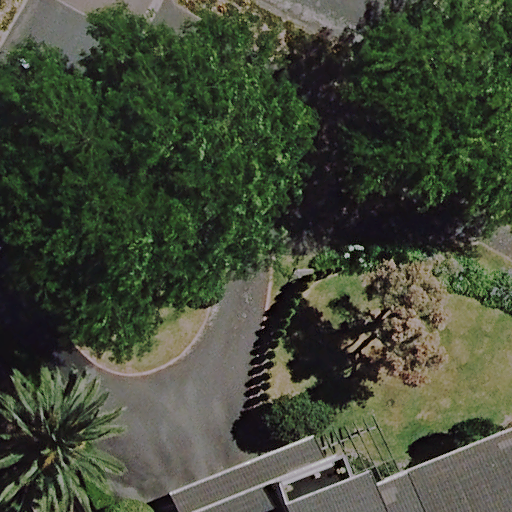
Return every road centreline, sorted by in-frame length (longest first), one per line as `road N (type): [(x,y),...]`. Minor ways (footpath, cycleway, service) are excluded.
road 1 (residential): [(0,155),(43,98),(96,0)]
road 2 (residential): [(511,68),(386,0)]
